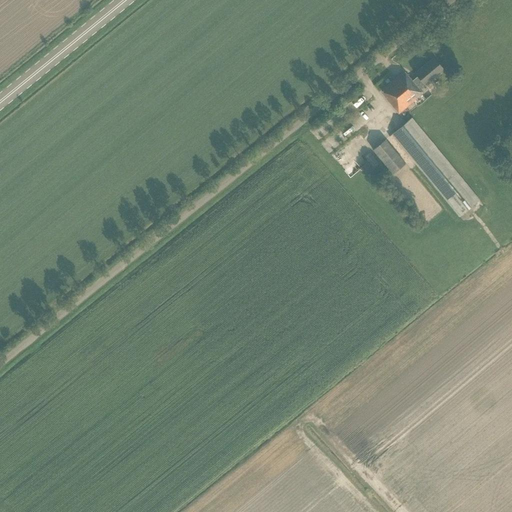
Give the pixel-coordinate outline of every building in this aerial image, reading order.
[(386,98),(399,114),(405,109),(423,94),(418,88),(424,84),(425,85),(444,70),(434,58),(415,73),(418,77),(412,81),(405,72),(382,91),(387,97),(386,98)] [(406,123),(392,135),(459,216),(479,200),(412,118),(406,123)] [(386,140),(373,150),(393,174),(405,163),(386,140)] [(379,164),(370,153),(365,157),(374,168),(379,164)] [(368,162),(361,168),(364,171),(371,166),(368,162)]
